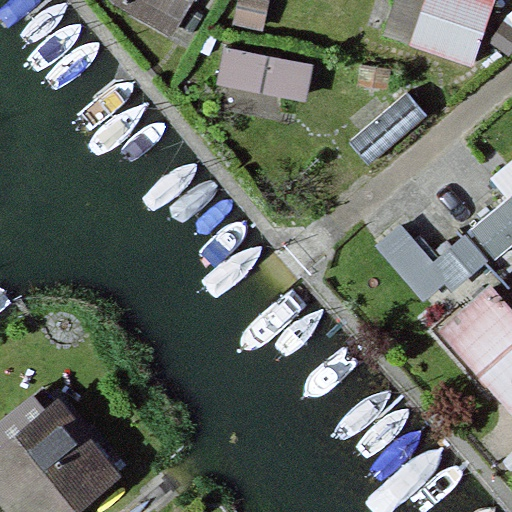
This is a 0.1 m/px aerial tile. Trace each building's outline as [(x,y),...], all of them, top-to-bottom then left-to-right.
[(109,0),(110,2),(168,34),(187,0),(109,0)] [(267,0),(238,0),(234,17),(261,24),(267,0)] [(394,0),(382,35),(472,65),(493,0),(394,0)] [(511,11),(504,18),(490,38),(510,49),(511,45),(511,11)] [(225,49),(219,83),(306,99),(312,66),(225,49)] [(362,53),(359,78),(388,82),(391,57),(362,53)] [(408,89),(350,140),(369,162),(427,111),(408,89)] [(504,205),(470,234),(492,259),(507,247),(511,252),(511,165),(488,186),(504,205)] [(398,226),(372,248),(420,304),(442,285),(451,295),(489,263),(464,233),(429,263),(398,226)] [(511,308),(491,284),(438,330),(511,413),(511,308)] [(60,391),(0,438),(0,492),(15,511),(58,511),(119,464),(60,391)]
